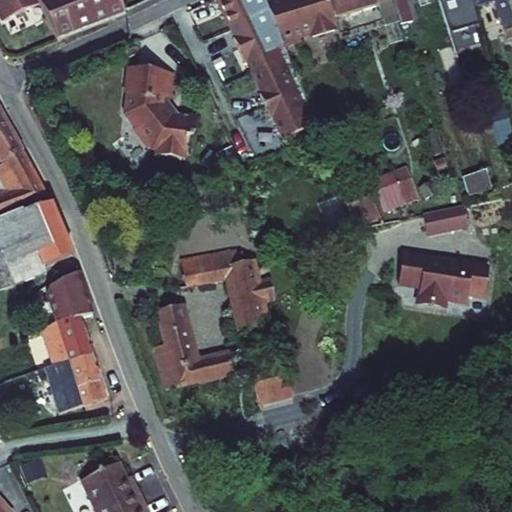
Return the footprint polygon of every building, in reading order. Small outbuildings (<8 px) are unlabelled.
[(44,1),(43,0),(0,0),(0,5),(10,22),(46,5),(44,1)] [(129,0),(47,0),(44,1),(46,5),(63,41),(135,13),(129,0)] [(224,0),(237,26),(273,13),(267,0),(224,0)] [(272,0),(291,50),(312,42),(310,37),(345,24),(338,4),(336,0),(272,0)] [(396,0),(399,7),(402,6),(407,21),(418,19),(412,0),(396,0)] [(497,0),(507,32),(511,30),(511,5),(510,0),(497,0)] [(190,7),(194,17),(210,11),(205,1),(190,7)] [(237,26),(258,71),(290,57),(273,13),(237,26)] [(258,71),(273,102),(307,88),(294,56),(290,57),(258,71)] [(175,97),(178,77),(137,71),(133,96),(132,96),(129,116),(140,131),(138,133),(153,152),(155,151),(160,152),(168,151),(167,157),(191,161),(192,155),(194,155),(196,145),(198,145),(200,135),(204,136),(207,119),(186,116),(184,116),(181,117),(180,119),(179,121),(168,106),(169,102),(171,102),(173,101),(175,99),(175,97)] [(273,102),(288,136),(321,122),(307,88),(273,102)] [(511,109),(509,101),(490,107),(502,144),(511,140),(511,109)] [(0,163),(5,173),(14,169),(11,163),(32,152),(9,108),(0,112),(0,163)] [(0,198),(0,223),(59,201),(32,152),(11,163),(14,169),(5,173),(0,176),(0,185),(9,181),(15,193),(0,198)] [(412,162),(398,167),(410,201),(424,196),(412,162)] [(398,167),(376,175),(389,209),(410,201),(398,167)] [(494,168),(470,175),(477,197),(501,189),(494,168)] [(0,292),(53,270),(50,263),(80,251),(59,201),(0,223),(0,292)] [(461,205),(420,215),(426,239),(467,228),(461,205)] [(415,300),(478,309),(485,266),(401,253),(395,288),(417,291),(415,300)] [(191,268),(195,286),(242,276),(254,328),(278,323),(262,255),(239,260),(238,257),(191,268)] [(55,294),(66,321),(93,315),(101,313),(88,274),(61,285),(55,294)] [(164,344),(173,385),(221,375),(244,369),(239,346),(206,354),(196,310),(200,310),(199,305),(192,307),(192,304),(165,310),(172,342),(164,344)] [(23,322),(30,327),(40,314),(34,309),(23,322)] [(55,325),(70,366),(105,353),(93,315),(66,321),(55,325)] [(87,408),(122,394),(105,353),(70,366),(87,408)] [(59,371),(76,412),(87,408),(70,366),(59,371)] [(251,384),(260,408),(291,397),(283,373),(251,384)] [(89,483),(102,511),(152,511),(142,489),(137,491),(126,466),(89,483)] [(0,494),(0,511),(13,511),(12,510),(20,504),(7,489),(0,494)]
